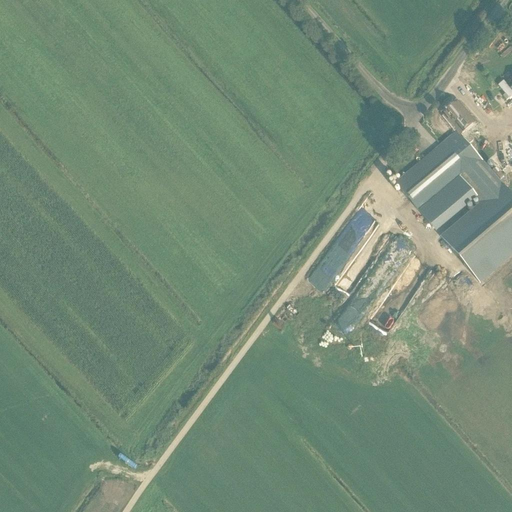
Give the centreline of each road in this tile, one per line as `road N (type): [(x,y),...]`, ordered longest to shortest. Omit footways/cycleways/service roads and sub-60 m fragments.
road 1 (unclassified): [(128,511),(416,117)]
road 2 (unclassified): [(416,117),(393,103),(297,0)]
road 3 (unclassified): [(506,0),(416,117)]
